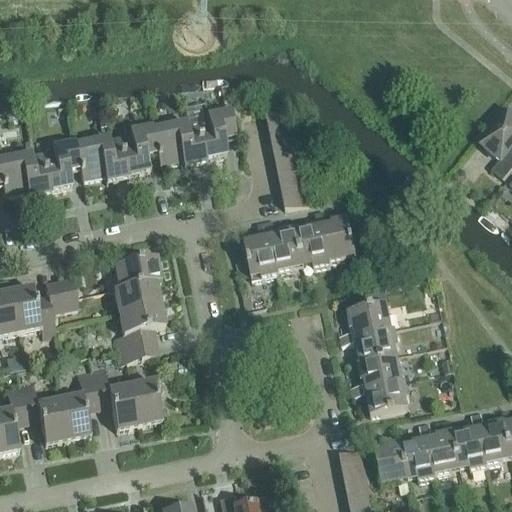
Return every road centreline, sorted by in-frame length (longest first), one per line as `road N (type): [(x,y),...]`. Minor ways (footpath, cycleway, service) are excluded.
road 1 (residential): [(237,460),(334,440),(311,328),(213,347)]
road 2 (residential): [(0,507),(237,460)]
road 3 (residential): [(0,260),(188,221)]
road 4 (residential): [(213,347),(188,221)]
